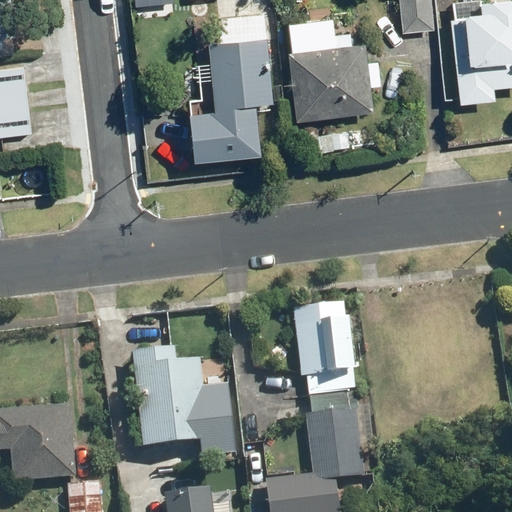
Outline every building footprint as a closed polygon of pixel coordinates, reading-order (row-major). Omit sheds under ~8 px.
[(10,0),(0,0),(0,36),(15,35),(10,0)] [(429,0),(397,0),(401,32),(433,29),(429,0)] [(461,19),(448,20),(457,104),(492,100),(491,87),(511,85),(511,0),(499,0),(477,2),(478,12),(461,14),(461,19)] [(264,37),(206,43),(213,118),(254,114),(253,105),(271,103),(264,37)] [(363,43),(285,52),(293,121),(370,113),(363,43)] [(25,66),(0,68),(0,135),(33,131),(25,66)] [(345,130),(308,138),(312,155),(349,148),(345,130)] [(336,511),(333,479),(362,475),(351,389),(354,388),(346,321),(341,321),(339,305),(292,311),(299,375),(304,375),(309,413),(304,414),(311,473),(263,479),(266,511),(336,511)] [(206,440),(198,359),(175,361),(174,348),(131,352),(140,446),(206,440)] [(75,478),(68,404),(0,410),(0,450),(11,450),(15,484),(75,478)] [(100,511),(98,482),(67,484),(69,511),(100,511)] [(230,511),(228,494),(207,497),(206,493),(163,498),(164,511),(230,511)]
